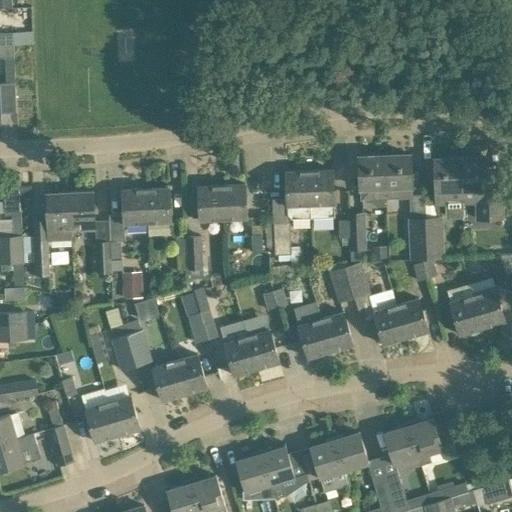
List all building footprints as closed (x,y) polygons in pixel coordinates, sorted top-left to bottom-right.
[(33,30),(13,31),(13,32),(14,45),(33,44),(33,30)] [(13,32),(0,33),(0,45),(14,45),(13,32)] [(14,45),(0,45),(0,58),(15,57),(14,45)] [(0,82),(16,82),(15,59),(6,60),(7,82),(0,82)] [(16,82),(0,82),(0,93),(1,113),(17,112),(16,82)] [(411,153),(386,154),(387,197),(412,196),(412,185),(411,153)] [(386,154),(359,156),(360,188),(363,187),(363,198),(372,197),(372,202),(376,206),(387,206),(387,197),(386,154)] [(487,156),(462,158),(464,204),(475,204),(475,217),(501,216),(500,187),(488,187),(487,156)] [(462,158),(435,159),(437,205),(445,205),(446,218),(464,218),(462,158)] [(333,169),(310,170),(311,217),(335,217),(333,169)] [(310,170),(286,170),(287,198),(273,199),(276,255),(291,254),(289,215),(292,218),(311,217),(310,170)] [(246,183),(222,184),(224,220),(247,219),(246,183)] [(224,220),(222,184),(199,185),(200,221),(224,220)] [(21,197),(20,185),(4,186),(5,212),(12,211),(21,211),(21,197)] [(32,185),(20,185),(21,197),(33,197),(32,185)] [(170,187),(146,188),(148,222),(172,221),(170,187)] [(146,188),(123,189),(124,223),(148,222),(146,188)] [(94,190),(70,191),(72,238),(73,238),(72,229),(95,228),(94,190)] [(72,238),(70,191),(47,192),(49,240),(72,238)] [(22,236),(21,211),(12,211),(14,237),(22,236)] [(350,219),(351,236),(351,250),(361,250),(367,249),(365,211),(349,211),(350,219)] [(426,217),(408,218),(411,259),(428,258),(426,217)] [(341,237),(351,236),(350,219),(340,219),(341,237)] [(446,219),(427,220),(428,257),(433,257),(448,256),(446,219)] [(252,234),(253,251),(264,251),(263,233),(252,234)] [(35,244),(34,235),(22,236),(23,248),(24,262),(36,262),(35,244)] [(0,249),(23,248),(22,236),(14,237),(0,237),(0,249)] [(202,237),(184,237),(185,268),(187,268),(203,267),(202,237)] [(122,240),(110,241),(111,258),(122,257),(122,240)] [(96,241),(98,272),(112,271),(112,270),(111,259),(110,241),(96,241)] [(36,262),(36,275),(50,274),(49,243),(35,244),(36,262)] [(23,248),(0,249),(0,258),(0,265),(14,264),(24,263),(24,262),(23,248)] [(376,248),(376,259),(390,259),(390,248),(376,248)] [(361,250),(351,250),(351,253),(352,260),(361,260),(361,250)] [(491,257),(496,273),(505,271),(501,255),(491,257)] [(123,258),(111,259),(112,270),(123,269),(123,258)] [(433,259),(423,261),(428,278),(438,275),(433,259)] [(352,265),(346,266),(346,268),(355,296),(371,292),(361,261),(352,265)] [(423,261),(414,264),(418,280),(428,278),(423,261)] [(25,286),(24,263),(14,264),(15,286),(25,286)] [(344,263),(328,265),(339,301),(355,296),(346,268),(346,266),(346,267),(344,263)] [(203,267),(187,268),(187,278),(203,278),(203,267)] [(142,271),(123,271),(124,297),(143,296),(142,271)] [(263,292),(268,309),(287,303),(282,286),(263,292)] [(496,288),(473,294),(483,327),(505,321),(496,288)] [(483,327),(473,294),(450,301),(460,334),(483,327)] [(154,297),(135,302),(140,318),(159,312),(154,297)] [(419,297),(397,303),(406,337),(429,330),(419,297)] [(406,337),(397,303),(374,310),(384,344),(406,337)] [(200,311),(208,338),(219,335),(210,308),(200,311)] [(344,310),(321,317),(331,351),(354,344),(344,310)] [(34,311),(0,311),(0,325),(34,325),(34,311)] [(196,342),(208,338),(200,311),(188,315),(196,342)] [(331,351),(321,317),(299,324),(309,357),(331,351)] [(139,321),(125,325),(137,365),(153,360),(143,329),(142,329),(139,321)] [(34,325),(0,325),(0,339),(27,339),(27,337),(35,337),(34,325)] [(115,337),(112,338),(122,369),(137,365),(125,325),(112,329),(115,337)] [(270,328),(247,334),(257,368),(280,361),(270,328)] [(92,337),(99,364),(112,360),(104,333),(92,337)] [(257,368),(247,334),(225,341),(235,375),(257,368)] [(198,352),(175,359),(185,393),(208,386),(198,352)] [(185,393),(175,359),(153,366),(163,400),(185,393)] [(63,379),(67,395),(77,392),(72,376),(63,379)] [(0,384),(0,398),(38,393),(36,379),(0,384)] [(131,394),(108,401),(118,434),(141,428),(131,394)] [(63,424),(56,399),(47,402),(54,427),(63,424)] [(118,434),(108,401),(86,408),(96,441),(118,434)] [(0,416),(0,442),(25,435),(21,422),(14,424),(11,413),(0,416)] [(434,417),(408,425),(420,465),(432,462),(430,454),(442,450),(445,458),(457,454),(450,429),(438,432),(434,417)] [(63,424),(54,427),(48,428),(59,465),(74,460),(64,424),(63,424)] [(408,425),(385,431),(398,472),(420,465),(408,425)] [(360,431),(334,439),(344,469),(369,461),(360,431)] [(25,435),(0,442),(0,469),(25,462),(22,452),(30,450),(25,435)] [(334,439),(311,446),(325,491),(348,484),(344,469),(334,439)] [(286,445),(260,453),(275,498),(287,494),(282,480),(295,476),(286,445)] [(260,453),(237,460),(246,491),(261,486),(265,497),(275,498),(260,453)] [(227,511),(216,474),(191,482),(200,511),(227,511)] [(511,494),(507,479),(473,489),(477,503),(478,505),(511,495),(511,494)] [(200,511),(191,482),(168,489),(174,511),(200,511)] [(401,482),(388,485),(395,511),(396,511),(402,510),(409,508),(407,500),(401,482)] [(395,511),(388,485),(377,488),(383,508),(384,511),(395,511)] [(429,494),(431,501),(437,499),(450,496),(456,494),(453,486),(429,494)] [(473,489),(450,496),(453,507),(465,503),(466,506),(477,503),(473,489)] [(407,500),(409,508),(427,503),(431,501),(429,494),(407,500)] [(450,496),(437,499),(441,511),(454,511),(453,507),(450,496)] [(441,511),(437,499),(431,501),(427,503),(430,511),(429,511),(441,511)] [(333,511),(330,503),(316,507),(317,511),(333,511)] [(402,510),(402,511),(429,511),(430,511),(427,503),(409,508),(402,510)]
